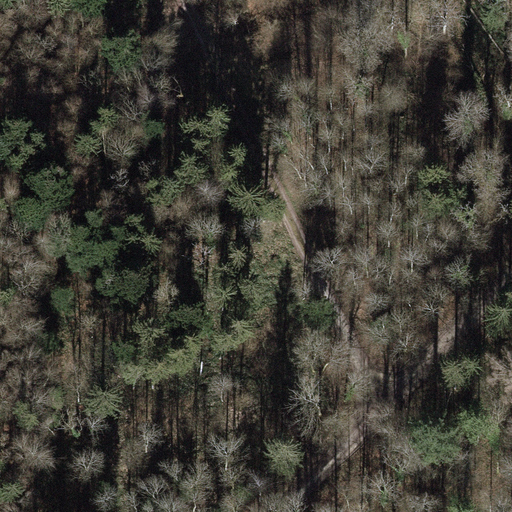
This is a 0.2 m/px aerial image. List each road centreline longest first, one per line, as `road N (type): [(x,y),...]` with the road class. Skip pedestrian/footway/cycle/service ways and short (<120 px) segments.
road 1 (track): [(385,412),(186,0)]
road 2 (track): [(278,511),(511,284)]
